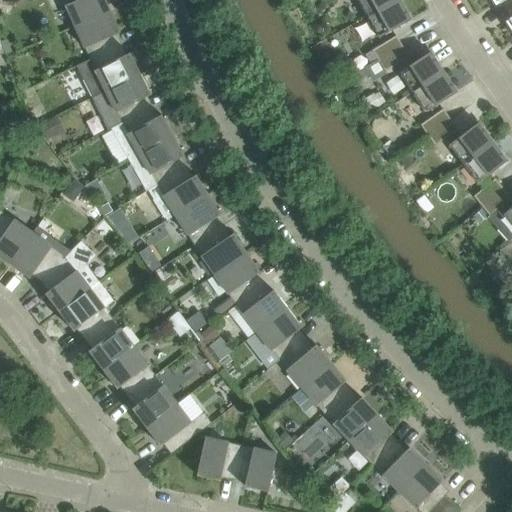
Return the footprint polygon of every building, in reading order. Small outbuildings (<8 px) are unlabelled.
[(63,0),(75,27),(111,11),(105,0),(63,0)] [(357,0),(366,16),(394,0),(357,0)] [(411,20),(399,0),(394,0),(366,16),(378,38),(393,30),(411,20)] [(511,31),(511,0),(501,0),(500,1),(501,1),(511,18),(506,22),(511,31)] [(111,11),(75,27),(89,59),(115,47),(110,37),(120,32),(111,11)] [(379,61),(403,47),(396,36),(372,50),(379,61)] [(115,47),(89,59),(105,91),(140,74),(130,53),(120,57),(115,47)] [(409,57),(403,47),(379,61),(385,72),(409,57)] [(430,52),(413,63),(399,72),(412,92),(443,72),(430,52)] [(366,69),(369,75),(372,80),(385,72),(379,61),(366,69)] [(357,83),(369,75),(366,69),(353,77),(357,83)] [(456,92),(443,72),(412,92),(425,112),(456,92)] [(90,99),(107,131),(110,129),(146,109),(141,99),(151,95),(140,74),(105,91),(90,99)] [(33,99),(33,91),(25,91),(25,99),(33,99)] [(146,109),(110,129),(127,159),(128,160),(173,135),(161,115),(152,120),(146,109)] [(427,135),(450,119),(443,109),(420,125),(427,135)] [(60,133),(52,119),(39,126),(46,140),(60,133)] [(457,129),(450,119),(427,135),(435,146),(457,129)] [(478,123),(462,135),(449,145),(463,164),(492,141),(478,123)] [(173,135),(128,160),(146,192),(147,191),(156,185),(181,170),(175,160),(181,157),(184,155),(173,135)] [(27,136),(23,147),(39,153),(44,142),(27,136)] [(507,161),(492,141),(463,164),(478,183),(491,173),(507,161)] [(404,161),(409,168),(416,163),(410,156),(404,161)] [(175,215),(208,195),(196,175),(187,180),(181,170),(156,185),(147,191),(166,221),(175,215)] [(473,196),(481,206),(503,188),(495,179),(473,196)] [(63,194),(70,199),(76,198),(83,186),(73,180),(63,194)] [(511,198),(503,188),(481,206),(489,216),(511,198)] [(208,195),(175,215),(194,245),(218,230),(212,220),(221,214),(208,195)] [(108,203),(100,208),(105,216),(113,211),(108,203)] [(511,206),(503,215),(511,224),(511,206)] [(125,218),(119,208),(107,216),(114,225),(125,218)] [(488,216),(482,209),(474,216),(480,223),(488,216)] [(31,232),(0,210),(0,257),(10,265),(31,232)] [(31,232),(10,265),(29,278),(31,275),(35,270),(46,277),(71,251),(36,226),(31,232)] [(218,230),(194,245),(204,260),(200,263),(208,275),(213,272),(214,275),(246,252),(233,233),(230,235),(224,239),(218,230)] [(71,251),(46,277),(53,287),(45,294),(59,312),(99,282),(86,265),(95,255),(80,241),(71,251)] [(246,252),(214,275),(235,304),(258,287),(251,278),(260,272),(246,252)] [(81,325),(89,335),(112,318),(104,308),(113,301),(99,282),(59,312),(73,331),(81,325)] [(258,287),(235,304),(257,332),(287,308),(273,290),(265,296),(258,287)] [(278,360),(301,342),(296,337),(293,333),(302,327),(287,308),(257,332),(260,337),(278,360)] [(89,335),(91,337),(97,345),(88,351),(102,370),(133,346),(126,337),(112,318),(89,335)] [(210,328),(201,335),(208,344),(217,337),(210,328)] [(308,351),(301,342),(278,360),(301,387),(331,362),(316,344),(308,351)] [(155,375),(133,346),(102,370),(117,389),(125,382),(132,392),(155,375)] [(301,387),(325,414),(345,395),(338,387),(346,380),(331,362),(301,387)] [(132,409),(146,427),(177,404),(155,375),(132,392),(140,402),(132,409)] [(354,404),(345,395),(325,414),(349,441),(377,414),(361,397),(354,404)] [(198,433),(177,404),(146,427),(160,446),(168,440),(176,450),(198,433)] [(349,441),(373,467),(394,447),(386,438),(393,431),(377,414),(349,441)] [(285,434),(277,441),(284,450),(293,443),(285,434)] [(222,470),(234,473),(241,445),(205,437),(199,464),(198,465),(196,475),(220,480),(222,470)] [(276,453),(241,445),(234,473),(247,476),(244,486),(268,491),(270,481),(270,480),(276,453)] [(402,454),(394,447),(373,467),(399,491),(426,463),(409,447),(402,454)] [(443,480),(426,463),(399,491),(420,511),(428,511),(444,496),(435,487),(443,480)] [(340,477),(326,490),(335,499),(349,487),(340,477)]
